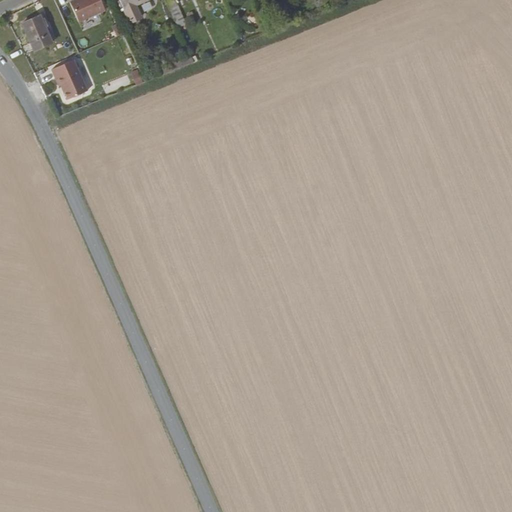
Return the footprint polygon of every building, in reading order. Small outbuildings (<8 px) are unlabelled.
[(75,0),(70,3),(79,22),(105,10),(100,0),(75,0)] [(119,0),(129,22),(141,16),(136,5),(146,0),(119,0)] [(164,0),(169,9),(177,5),(174,0),(164,0)] [(117,36),(123,34),(110,6),(106,7),(111,19),(112,18),(115,24),(112,26),(117,36)] [(160,8),(152,11),(154,18),(163,15),(160,8)] [(21,23),(33,51),(51,43),(50,40),(54,38),(50,30),(46,32),(39,16),(21,23)] [(87,91),(77,68),(55,78),(58,86),(60,85),(67,100),(87,91)] [(136,85),(143,82),(138,69),(130,73),(136,85)]
